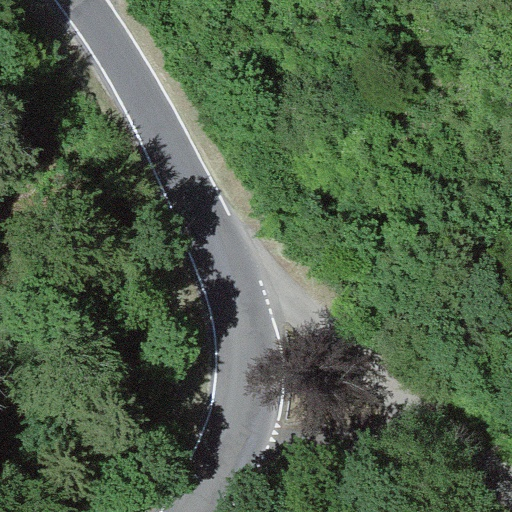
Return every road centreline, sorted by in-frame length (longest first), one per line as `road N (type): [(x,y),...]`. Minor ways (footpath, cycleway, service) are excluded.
road 1 (unclassified): [(188,511),(248,418),(237,261),(77,0)]
road 2 (track): [(511,487),(237,261)]
road 3 (track): [(462,447),(224,455)]
